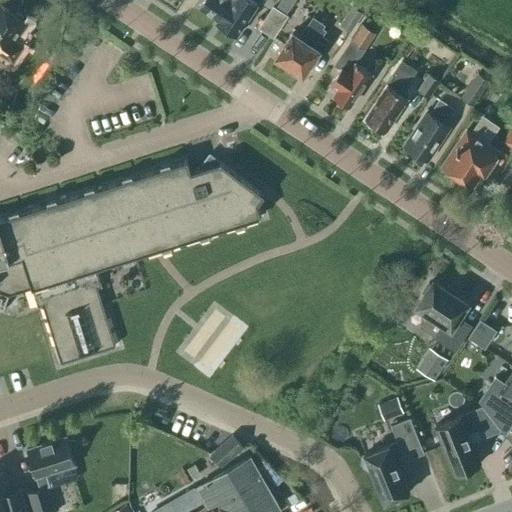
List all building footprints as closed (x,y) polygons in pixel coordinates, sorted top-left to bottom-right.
[(204,0),(200,7),(217,19),(217,21),(237,35),(258,4),(252,0),(204,0)] [(26,21),(0,3),(0,51),(12,60),(20,47),(12,42),(26,21)] [(260,27),(273,36),(287,15),(273,6),(260,27)] [(340,24),(351,31),(363,13),(352,6),(340,24)] [(300,73),(303,75),(319,50),(324,52),(331,41),(319,33),(325,24),(313,17),(300,36),(293,31),(275,56),(292,68),(292,71),(297,74),(300,73)] [(346,103),(350,106),(372,71),(356,61),(375,32),(363,23),(336,63),(341,66),(330,83),(338,88),(334,95),(337,97),(338,102),(342,104),(346,103)] [(382,128),(385,131),(408,97),(403,93),(405,90),(400,87),(412,69),(402,62),(365,117),(374,123),(375,126),(378,129),(382,128)] [(461,98),(472,105),(489,80),(478,72),(461,98)] [(418,90),(429,97),(440,81),(428,73),(418,90)] [(405,144),(427,159),(449,126),(445,123),(454,109),(440,99),(430,113),(427,111),(405,144)] [(482,117),(472,133),(467,130),(443,165),(473,185),(482,171),(485,173),(499,152),(487,144),(498,127),(482,117)] [(511,126),(503,141),(511,147),(511,126)] [(0,296),(1,297),(0,300),(0,307),(3,309),(8,294),(32,287),(38,305),(42,303),(61,362),(115,345),(97,286),(102,285),(96,267),(260,215),(257,203),(263,194),(220,161),(219,162),(191,171),(187,159),(0,217),(0,296)] [(416,305),(427,312),(443,322),(434,336),(455,349),(471,325),(458,316),(468,302),(433,280),(431,283),(429,282),(423,291),(425,292),(416,305)] [(470,337),(485,347),(496,329),(481,320),(470,337)] [(430,347),(416,368),(434,380),(447,359),(430,347)] [(511,373),(506,383),(495,376),(479,400),(502,428),(511,412),(511,373)] [(396,394),(378,402),(384,418),(403,411),(396,394)] [(460,471),(469,472),(474,465),(480,462),(471,440),(468,433),(476,430),(479,437),(501,428),(483,405),(469,411),(435,425),(455,473),(460,471)] [(371,470),(383,502),(389,500),(398,501),(403,494),(408,492),(397,462),(423,452),(409,418),(392,425),(398,440),(364,454),(365,456),(364,465),(371,470)] [(211,452),(222,464),(243,446),(232,434),(211,452)] [(66,436),(26,448),(40,488),(48,485),(50,485),(46,473),(75,463),(73,456),(74,440),(68,439),(66,436)] [(278,511),(282,510),(250,456),(197,486),(208,505),(195,511),(278,511)] [(8,492),(2,471),(0,471),(0,511),(27,511),(21,488),(8,492)] [(56,511),(48,485),(40,488),(27,492),(33,511),(56,511)] [(196,487),(165,504),(169,511),(182,511),(204,500),(196,487)] [(112,511),(132,511),(127,503),(112,511)]
